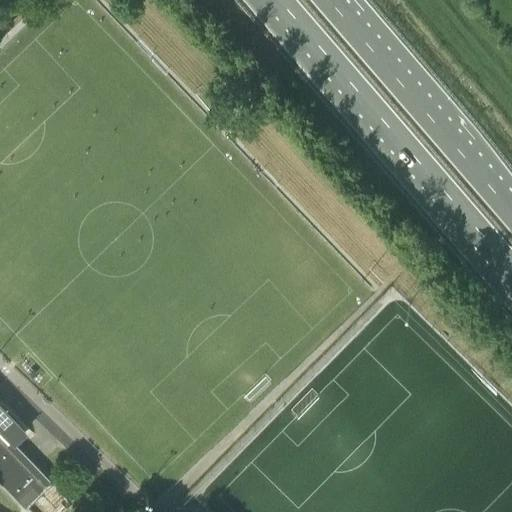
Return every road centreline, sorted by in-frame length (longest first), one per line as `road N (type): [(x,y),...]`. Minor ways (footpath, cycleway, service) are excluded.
road 1 (trunk): [(278,0),(511,270)]
road 2 (trunk): [(511,212),(328,0)]
